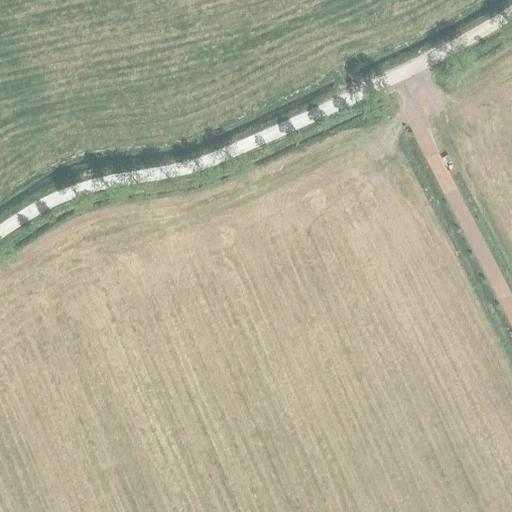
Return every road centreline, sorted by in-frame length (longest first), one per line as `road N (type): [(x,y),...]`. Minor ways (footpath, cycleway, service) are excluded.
road 1 (residential): [(511,14),(436,58),(238,148),(78,189),(0,232)]
road 2 (track): [(394,78),(511,316)]
